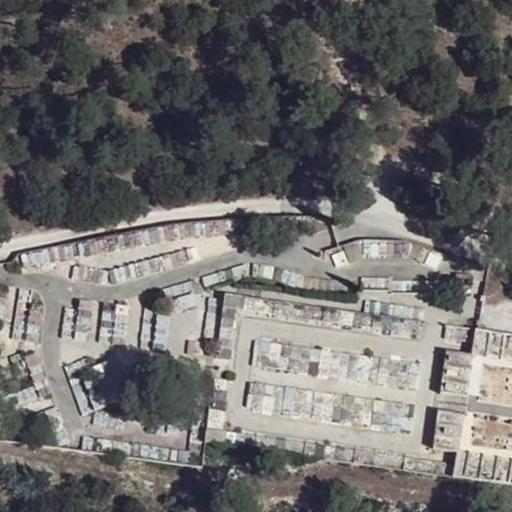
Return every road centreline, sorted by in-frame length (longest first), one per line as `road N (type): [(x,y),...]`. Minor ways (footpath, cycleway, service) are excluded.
road 1 (unclassified): [(511,263),(383,219),(256,203),(0,248)]
road 2 (track): [(356,0),(356,79),(381,154),(383,219)]
road 3 (track): [(511,244),(465,199),(423,186),(381,186)]
